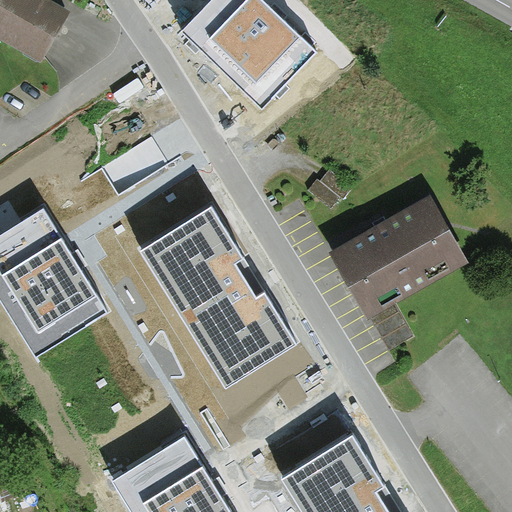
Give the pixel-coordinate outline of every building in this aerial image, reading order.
[(0,0),(0,27),(41,51),(70,0),(0,0)] [(353,185),(330,166),(321,178),(317,175),(308,187),(332,206),(341,195),(344,197),(353,185)] [(332,241),(370,309),(393,296),(470,254),(432,186),(332,241)] [(251,256),(213,195),(130,246),(223,395),(304,345),(265,282),(257,287),(241,262),(251,256)] [(45,202),(0,229),(0,304),(33,356),(110,308),(45,202)] [(415,335),(393,296),(370,309),(391,347),(415,335)] [(251,511),(190,414),(112,462),(143,511),(251,511)] [(351,432),(276,480),(296,511),(391,511),(376,489),(385,484),(351,432)] [(0,511),(6,511),(0,494),(0,488),(18,481),(0,434),(0,433),(0,511)]
